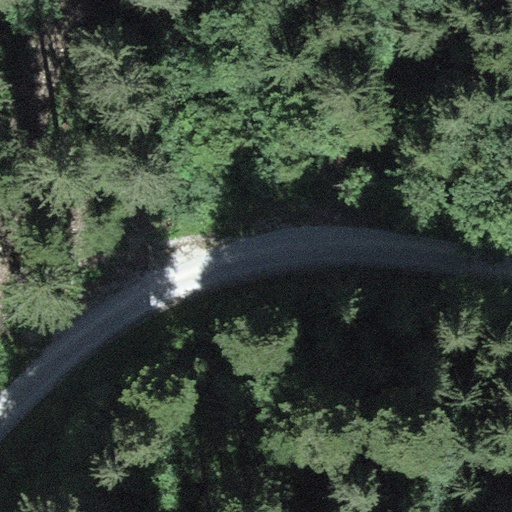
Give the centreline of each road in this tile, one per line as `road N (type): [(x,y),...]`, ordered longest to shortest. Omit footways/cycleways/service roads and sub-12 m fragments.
road 1 (track): [(0,414),(79,335),(139,294),(228,256),(316,242),(511,262)]
road 2 (track): [(0,248),(52,55),(83,0)]
